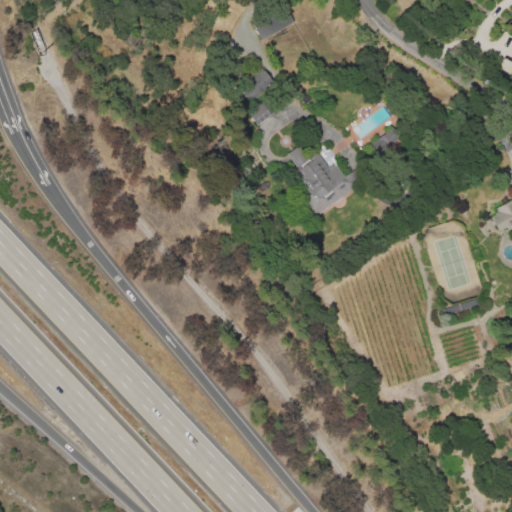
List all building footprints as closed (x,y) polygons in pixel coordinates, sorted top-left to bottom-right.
[(455,0),(472,0),(465,9),(455,0)] [(259,40),(292,22),(283,5),(250,23),(259,40)] [(261,67),(273,84),(238,108),(227,92),(261,67)] [(256,125),(247,113),(262,102),(270,114),(256,125)] [(368,141),(377,154),(396,141),(388,128),(368,141)] [(313,217),(297,194),(303,190),(289,171),(294,167),(285,154),(297,146),(306,159),(315,153),(326,168),(331,164),(333,167),(335,166),(342,177),(355,168),(364,181),(313,217)] [(511,223),(497,231),(491,219),(494,217),(493,214),(497,212),(495,207),(511,198),(511,199),(511,223)]
